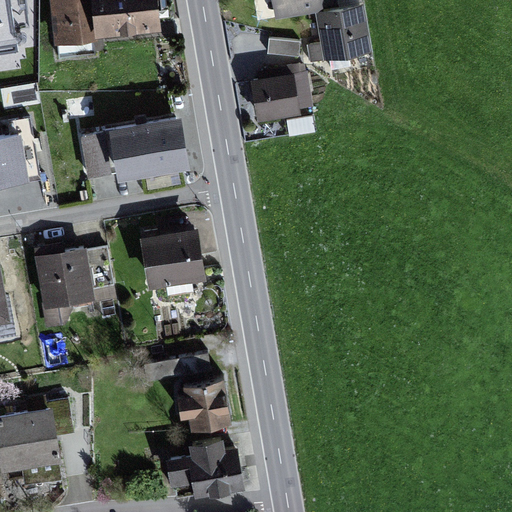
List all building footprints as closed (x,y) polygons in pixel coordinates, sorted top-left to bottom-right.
[(90,0),(49,0),(53,40),(94,37),(90,0)] [(158,0),(96,0),(99,34),(161,28),(158,0)] [(327,0),(269,0),(273,20),(320,12),(329,10),(327,0)] [(320,12),(328,61),(375,53),(367,4),(329,10),(320,12)] [(269,53),(302,54),(302,36),(270,35),(269,53)] [(306,82),(252,89),(258,129),(311,122),(306,82)] [(176,116),(114,126),(122,172),(183,162),(176,116)] [(20,130),(0,133),(0,180),(28,176),(20,130)] [(106,132),(82,136),(88,172),(113,168),(106,132)] [(199,226),(141,235),(148,283),(206,274),(199,226)] [(85,244),(35,252),(44,305),(94,297),(85,244)] [(0,275),(0,323),(9,322),(0,275)] [(206,351),(151,359),(155,379),(209,371),(206,351)] [(220,377),(186,383),(188,394),(176,396),(180,418),(188,417),(190,428),(228,421),(220,377)] [(51,405),(0,413),(0,453),(2,465),(60,456),(51,405)] [(192,454),(166,458),(170,488),(197,484),(198,492),(245,485),(240,451),(229,453),(227,438),(190,443),(192,454)]
